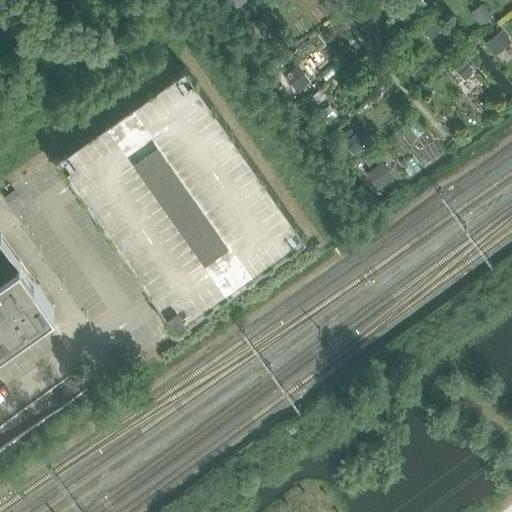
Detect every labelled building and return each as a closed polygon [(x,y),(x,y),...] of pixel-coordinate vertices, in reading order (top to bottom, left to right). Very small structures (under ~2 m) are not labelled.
[(423,0),(409,0),(396,11),(405,21),(426,4),(423,0)] [(472,11),(481,24),(491,18),(481,4),(472,11)] [(255,19),(242,28),(246,33),(252,29),(261,41),(268,37),(263,29),(271,24),(266,16),(257,22),(255,19)] [(429,19),(421,27),(431,38),(439,30),(429,19)] [(486,42),(496,54),(511,42),(501,30),(486,42)] [(464,58),(454,67),(464,78),(466,76),(474,69),(464,58)] [(297,63),(283,73),(296,91),(310,80),(297,63)] [(328,104),(318,111),(327,123),(337,115),(328,104)] [(361,127),(343,141),(353,154),(371,140),(361,127)] [(0,347),(25,330),(54,310),(0,234),(0,233),(0,347)] [(75,375),(0,426),(0,463),(92,400),(75,375)]
